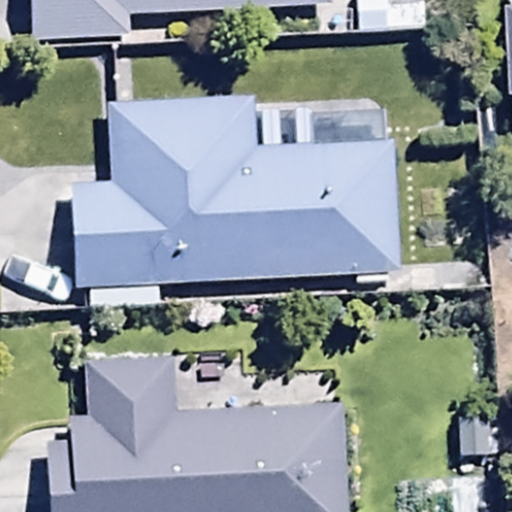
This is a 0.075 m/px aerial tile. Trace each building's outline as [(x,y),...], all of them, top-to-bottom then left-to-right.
[(321,0),(19,0),(21,47),(121,43),(120,21),(322,12),(321,0)] [(501,100),(503,142),(511,142),(511,0),(492,0),(497,100),(501,100)] [(61,193),(65,295),(397,283),(392,148),(249,153),(248,106),(98,112),(101,191),(61,193)] [(36,448),(37,511),(336,511),(333,414),(169,420),(167,369),(77,372),(79,427),(57,427),(58,447),(36,448)] [(451,406),(451,463),(489,463),(489,406),(451,406)]
